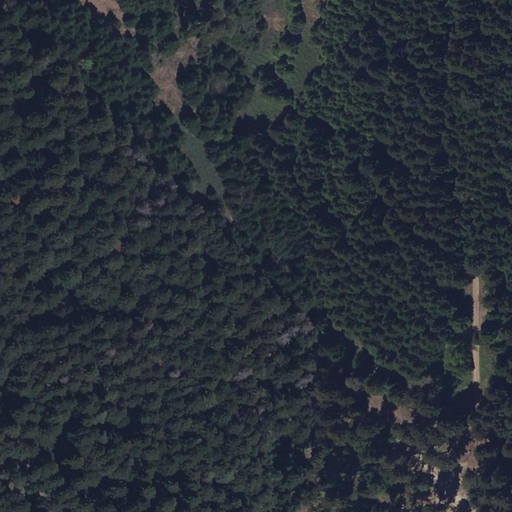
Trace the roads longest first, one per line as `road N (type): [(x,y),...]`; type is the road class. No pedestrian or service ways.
road 1 (track): [(0,18),(16,23),(128,159),(461,498)]
road 2 (track): [(474,511),(461,498),(473,416),(455,186),(458,0)]
